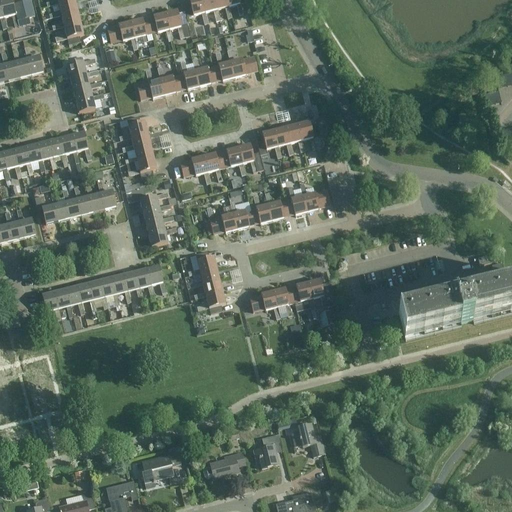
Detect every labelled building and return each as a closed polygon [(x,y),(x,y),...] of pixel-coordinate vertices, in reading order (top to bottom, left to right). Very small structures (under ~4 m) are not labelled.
[(4,19),(5,19),(13,17),(15,28),(19,27),(18,22),(14,6),(12,0),(11,0),(0,3),(4,19)] [(57,0),(58,1),(47,4),(48,8),(59,5),(75,1),(74,0),(57,0)] [(209,25),(206,14),(202,0),(192,0),(190,1),(191,5),(185,6),(188,19),(202,15),(205,26),(209,25)] [(221,22),(218,11),(214,0),(202,0),(206,14),(214,12),(217,23),(221,22)] [(232,19),(230,8),(229,8),(227,0),(214,0),(218,11),(226,9),(228,20),(232,19)] [(227,0),(229,8),(230,8),(237,6),(240,17),(244,16),(241,5),(247,4),(246,0),(227,0)] [(31,1),(14,6),(18,22),(30,19),(35,18),(31,1)] [(62,17),(78,13),(75,1),(59,5),(61,13),(50,16),(51,20),(62,17)] [(170,31),(178,29),(181,40),(191,38),(188,25),(182,27),(178,12),(166,15),(170,31)] [(65,28),(81,24),(78,13),(62,17),(64,25),(53,27),(54,31),(65,29),(65,28)] [(173,42),(170,31),(166,15),(154,18),(154,19),(149,20),(152,34),(157,33),(158,34),(166,32),(169,43),(173,42)] [(152,34),(149,20),(144,22),(143,20),(131,24),(135,40),(143,38),(144,42),(148,41),(147,37),(147,36),(152,34)] [(82,44),(80,37),(84,36),(81,24),(65,28),(65,29),(67,36),(56,39),(57,43),(68,40),(69,47),(82,44)] [(138,51),(135,40),(131,24),(119,26),(119,28),(107,31),(111,45),(122,42),(123,43),(131,41),(134,52),(138,51)] [(28,61),(32,77),(44,74),(40,57),(32,60),(29,49),(25,50),(28,61)] [(28,61),(20,63),(17,52),(13,53),(16,64),(16,63),(20,80),(32,77),(28,61)] [(114,52),(106,54),(109,66),(117,64),(114,52)] [(231,63),(235,80),(247,77),(247,76),(258,73),(255,59),(243,62),(243,60),(234,63),(232,52),(228,53),(230,63),(231,63)] [(16,63),(16,64),(8,65),(6,54),(2,55),(4,66),(5,66),(9,83),(20,80),(16,63)] [(231,63),(230,63),(223,65),(220,55),(216,56),(219,66),(218,66),(219,68),(214,69),(217,83),(222,82),(222,83),(235,80),(231,63)] [(87,75),(85,67),(96,65),(95,60),(83,63),(82,59),(74,61),(75,65),(67,67),(70,80),(87,75)] [(217,83),(214,69),(208,70),(208,69),(199,71),(197,60),(193,61),(195,72),(196,72),(200,89),(212,86),(212,84),(217,83)] [(196,72),(195,72),(188,74),(185,63),(181,64),(184,75),(183,75),(184,76),(179,78),(182,92),(187,91),(188,92),(200,89),(196,72)] [(5,66),(4,66),(0,67),(0,85),(9,83),(5,66)] [(182,92),(179,78),(173,79),(173,78),(164,80),(162,69),(158,70),(161,81),(165,97),(177,94),(177,93),(182,92)] [(90,87),(88,79),(99,76),(98,72),(87,75),(70,80),(73,91),(90,87)] [(161,81),(153,83),(150,72),(146,73),(149,84),(149,85),(137,88),(141,102),(152,99),(153,100),(165,97),(161,81)] [(497,90),(502,88),(500,77),(494,79),(498,93),(493,94),(496,105),(501,104),(497,90)] [(93,99),(93,98),(91,91),(102,88),(101,84),(90,87),(73,91),(76,103),(93,99)] [(79,115),(96,111),(94,102),(105,99),(104,96),(93,98),(93,99),(76,103),(79,115)] [(141,124),(139,118),(127,121),(131,136),(120,139),(121,143),(132,140),(148,135),(145,123),(141,124)] [(311,127),(309,123),(297,126),(302,143),(310,141),(313,152),(323,149),(317,126),(311,127)] [(305,154),(302,143),(297,126),(286,129),(290,146),(298,144),(301,155),(305,154)] [(293,157),(290,146),(286,129),(274,132),(278,149),(279,149),(287,147),(289,158),(293,157)] [(506,143),(510,142),(507,130),(502,132),(506,143)] [(282,160),(279,149),(278,149),(274,132),(262,135),(263,140),(257,142),(261,157),(268,156),(267,152),(275,150),(278,161),(282,160)] [(77,154),(85,152),(88,163),(92,162),(85,134),(72,138),(77,154)] [(134,151),(151,147),(148,135),(132,140),(134,148),(123,151),(124,155),(135,152),(134,151)] [(80,165),(77,154),(72,138),(61,140),(65,157),(66,157),(73,155),(76,166),(80,165)] [(65,157),(61,140),(50,143),(54,160),(55,163),(63,161),(65,172),(69,171),(66,157),(65,157)] [(55,163),(54,160),(50,143),(38,146),(42,163),(50,161),(53,172),(57,171),(55,163)] [(45,174),(42,163),(38,146),(26,149),(30,166),(31,165),(38,164),(41,175),(45,174)] [(243,166),(251,164),(254,175),(264,173),(260,156),(254,158),(251,146),(238,149),(243,166)] [(137,163),(154,159),(151,147),(134,151),(135,152),(137,160),(126,162),(127,166),(138,164),(137,163)] [(34,176),(31,165),(30,166),(26,149),(14,152),(19,169),(19,168),(27,167),(30,177),(34,176)] [(246,177),(243,166),(238,149),(226,153),(227,154),(221,155),(225,171),(239,167),(242,178),(246,177)] [(22,179),(19,168),(19,169),(14,152),(2,155),(7,171),(15,169),(18,180),(22,179)] [(312,167),(322,164),(319,153),(309,156),(312,167)] [(10,182),(7,171),(2,155),(0,155),(0,173),(4,172),(6,183),(10,182)] [(220,172),(225,171),(221,155),(216,156),(216,155),(204,158),(208,175),(216,173),(218,184),(222,183),(220,172)] [(105,158),(107,166),(114,165),(112,156),(105,158)] [(211,186),(208,175),(204,158),(191,161),(191,163),(180,165),(184,179),(195,177),(196,178),(204,176),(207,187),(211,186)] [(154,178),(153,172),(157,171),(154,159),(137,163),(138,164),(139,171),(129,174),(129,178),(140,175),(142,181),(154,178)] [(239,181),(232,183),(233,190),(241,188),(239,181)] [(163,183),(165,191),(171,189),(169,182),(163,183)] [(101,196),(105,212),(117,209),(113,193),(104,195),(102,184),(97,185),(100,196),(101,196)] [(303,198),(307,215),(320,212),(319,210),(331,207),(327,193),(316,196),(315,195),(307,197),(304,186),(300,187),(303,198)] [(48,187),(40,189),(41,195),(50,193),(48,187)] [(101,196),(100,196),(93,198),(90,187),(86,188),(89,199),(89,198),(93,215),(105,212),(101,196)] [(89,198),(89,199),(81,201),(78,189),(74,190),(77,201),(81,218),(93,215),(89,198)] [(303,198),(295,200),(293,189),(289,190),(291,201),(291,203),(286,204),(290,218),(295,216),(295,218),(307,215),(303,198)] [(77,201),(69,203),(66,192),(63,193),(65,204),(66,204),(70,221),(81,218),(77,201)] [(66,204),(65,204),(58,206),(55,195),(51,196),(54,207),(58,224),(70,221),(66,204)] [(159,210),(157,202),(168,199),(167,195),(140,202),(143,214),(159,210)] [(290,218),(286,204),(281,205),(281,204),(272,206),(269,195),(265,196),(268,207),(273,223),(285,220),(284,219),(290,218)] [(46,209),(43,198),(35,200),(38,211),(42,210),(46,227),(58,224),(54,207),(46,209)] [(268,207),(260,209),(257,198),(254,199),(256,210),(251,211),(255,226),(260,225),(260,226),(273,223),(268,207)] [(255,226),(251,211),(237,215),(234,204),(230,205),(233,216),(238,232),(250,229),(249,228),(255,226)] [(162,222),(162,221),(160,213),(171,211),(170,207),(159,210),(143,214),(146,226),(162,222)] [(224,213),(220,214),(221,219),(221,220),(214,222),(211,209),(207,210),(213,237),(225,234),(225,235),(238,232),(233,216),(225,218),(224,213)] [(20,224),(24,241),(36,238),(32,221),(24,223),(21,212),(17,213),(20,224)] [(20,224),(12,226),(9,215),(5,216),(8,227),(9,227),(13,243),(24,241),(20,224)] [(165,233),(163,225),(174,222),(173,218),(162,221),(162,222),(146,226),(149,237),(165,233)] [(9,227),(8,227),(1,229),(0,226),(0,242),(1,246),(13,243),(9,227)] [(152,250),(168,245),(166,237),(177,234),(176,230),(165,233),(149,237),(152,250)] [(210,260),(208,254),(196,257),(200,272),(189,274),(190,278),(201,276),(200,275),(217,271),(214,259),(210,260)] [(490,257),(478,260),(480,268),(492,265),(490,257)] [(505,272),(503,265),(492,267),(494,275),(505,272)] [(152,288),(160,286),(163,297),(167,296),(160,268),(148,271),(152,288)] [(155,299),(152,288),(148,271),(136,274),(140,291),(141,291),(148,289),(151,300),(155,299)] [(203,287),(220,282),(217,271),(200,275),(201,276),(202,283),(192,286),(193,290),(203,287)] [(143,302),(141,291),(140,291),(136,274),(124,277),(129,294),(137,292),(139,303),(143,302)] [(132,305),(129,294),(124,277),(113,280),(117,297),(117,296),(125,295),(128,305),(132,305)] [(120,307),(117,296),(117,297),(113,280),(101,283),(105,299),(106,299),(113,297),(116,308),(120,307)] [(206,298),(223,294),(220,282),(203,287),(205,295),(194,298),(195,301),(206,299),(206,298)] [(313,301),(321,299),(323,310),(335,307),(330,285),(322,287),(321,282),(308,285),(313,301)] [(109,310),(106,299),(105,299),(101,283),(90,286),(94,302),(102,300),(104,311),(109,310)] [(316,312),(313,301),(308,285),(296,288),(297,289),(291,290),(295,305),(309,302),(312,313),(316,312)] [(97,313),(94,302),(90,286),(78,289),(82,305),(91,303),(93,314),(97,313)] [(511,316),(511,287),(468,298),(465,289),(458,290),(460,295),(454,297),(455,302),(399,316),(406,343),(462,329),(462,328),(474,325),(474,326),(511,316)] [(85,316),(82,305),(78,289),(66,292),(70,308),(71,308),(78,306),(81,317),(85,316)] [(290,307),(295,305),(291,290),(286,291),(286,290),(274,293),(278,310),(286,308),(288,319),(292,318),(290,307)] [(73,319),(71,308),(70,308),(66,292),(55,295),(59,311),(67,309),(69,320),(73,319)] [(281,321),(278,310),(274,293),(261,296),(262,297),(250,300),(254,314),(265,312),(265,313),(274,311),(277,322),(281,321)] [(223,313),(222,307),(226,306),(223,294),(206,298),(206,299),(208,307),(197,309),(198,313),(209,310),(211,317),(223,313)] [(62,322),(59,311),(55,295),(43,298),(47,314),(55,312),(58,323),(62,322)] [(300,326),(292,328),(295,339),(302,337),(300,326)] [(321,332),(324,342),(331,341),(329,330),(321,332)] [(306,347),(312,346),(311,339),(304,340),(306,347)] [(317,458),(325,456),(321,437),(315,439),(312,425),(298,429),(300,434),(292,435),(295,448),(303,447),(303,449),(314,446),(317,458)] [(238,433),(231,434),(233,442),(240,440),(238,433)] [(259,460),(262,471),(280,466),(277,455),(284,453),(279,436),(262,440),(265,449),(253,452),(255,461),(259,460)] [(146,490),(156,488),(154,482),(174,476),(172,469),(182,466),(177,449),(168,451),(169,457),(142,464),(145,475),(142,475),(146,490)] [(208,480),(213,479),(214,481),(239,474),(238,469),(245,467),(243,455),(225,460),(225,462),(210,466),(211,468),(206,469),(204,473),(205,478),(208,480)] [(82,473),(75,474),(77,482),(83,481),(82,473)] [(128,511),(126,504),(125,499),(131,498),(132,502),(139,501),(134,483),(106,490),(111,509),(105,511),(128,511)] [(336,503),(333,491),(326,493),(329,505),(336,503)] [(59,509),(60,511),(88,511),(89,511),(96,510),(92,495),(82,497),(83,503),(59,509)] [(297,501),(276,507),(277,511),(314,511),(310,495),(297,498),(297,501)] [(50,511),(47,500),(35,503),(37,510),(27,511),(50,511)]
